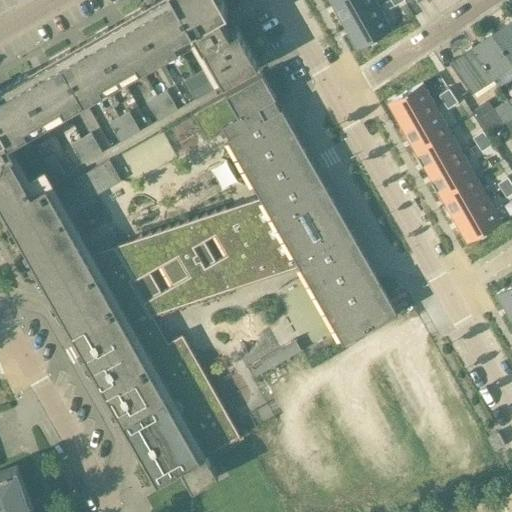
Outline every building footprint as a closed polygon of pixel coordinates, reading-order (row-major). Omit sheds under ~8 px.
[(234,287),(300,265),(344,343),(365,331),(362,326),(373,319),(376,325),(398,313),(275,95),(276,95),(263,70),(192,110),(208,138),(225,128),(229,135),(228,136),(257,188),(259,187),(262,193),(227,205),(226,204),(217,208),(217,207),(208,211),(207,210),(199,215),(198,213),(190,218),(189,216),(180,221),(179,219),(171,224),(170,222),(162,227),(161,225),(152,230),(152,228),(143,233),(142,231),(134,236),(93,250),(45,166),(29,175),(6,134),(194,28),(224,83),(257,64),(235,25),(228,29),(219,14),(228,8),(223,0),(154,0),(0,86),(0,203),(157,481),(182,467),(193,487),(218,472),(207,453),(240,434),(182,331),(168,339),(157,319),(153,320),(151,314),(160,311),(161,313),(169,308),(170,310),(178,305),(179,307),(188,302),(189,304),(197,299),(198,300),(206,296),(207,297),(215,293),(216,294),(225,290),(226,291),(234,287)] [(376,0),(333,0),(331,1),(344,24),(379,5),(376,0)] [(379,5),(344,24),(357,48),(392,28),(379,5)] [(500,25),(503,30),(494,35),(511,62),(511,61),(511,18),(500,25)] [(480,40),(482,43),(474,48),(492,75),(511,62),(494,35),(494,36),(491,32),(480,40)] [(461,56),(453,61),(471,89),(492,75),(474,48),(472,45),(460,53),(461,56)] [(185,78),(196,98),(216,86),(205,67),(185,78)] [(423,82),(388,102),(401,126),(436,106),(423,82)] [(178,108),(167,88),(147,99),(158,119),(178,108)] [(449,88),(439,95),(443,101),(454,94),(449,88)] [(454,94),(443,101),(448,108),(458,101),(454,94)] [(489,100),(474,110),(487,130),(502,120),(489,100)] [(436,106),(401,126),(414,149),(449,129),(436,106)] [(140,129),(130,110),(110,121),(120,140),(140,129)] [(449,129),(414,149),(427,172),(462,152),(449,129)] [(483,130),(473,137),(477,144),(487,137),(483,130)] [(103,150),(92,131),(72,142),(83,161),(103,150)] [(487,137),(477,144),(482,150),(492,144),(487,137)] [(44,158),(55,177),(65,171),(54,152),(44,158)] [(462,152),(427,172),(440,195),(475,175),(462,152)] [(83,199),(121,178),(109,156),(71,178),(83,199)] [(475,175),(440,195),(453,217),(488,198),(475,175)] [(511,182),(508,176),(498,183),(502,190),(511,183),(511,182)] [(511,183),(502,190),(507,197),(511,193),(511,183)] [(488,198),(453,217),(467,241),(502,221),(488,198)] [(511,284),(497,293),(510,317),(511,316),(511,284)] [(299,337),(250,362),(256,373),(304,349),(299,337)] [(494,449),(504,443),(497,431),(487,436),(494,449)] [(33,511),(17,463),(0,469),(0,511),(33,511)]
